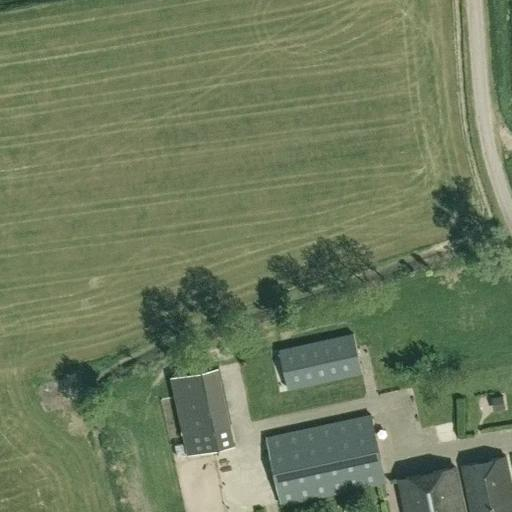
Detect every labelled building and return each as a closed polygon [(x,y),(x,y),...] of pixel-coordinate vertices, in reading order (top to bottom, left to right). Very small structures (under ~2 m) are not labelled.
[(289,390),(363,373),(354,333),(280,349),(289,390)] [(280,379),(280,363),(256,362),(255,378),(280,379)] [(172,375),(189,454),(236,443),(219,365),(172,375)] [(387,481),(372,414),(267,437),(267,438),(269,447),(276,481),(282,506),(388,483),(387,481)] [(435,438),(449,433),(444,418),(430,422),(435,438)] [(462,466),(465,481),(471,511),(511,511),(511,483),(511,481),(506,457),(462,466)] [(457,466),(396,479),(397,481),(404,511),(467,511),(461,481),(457,466)]
